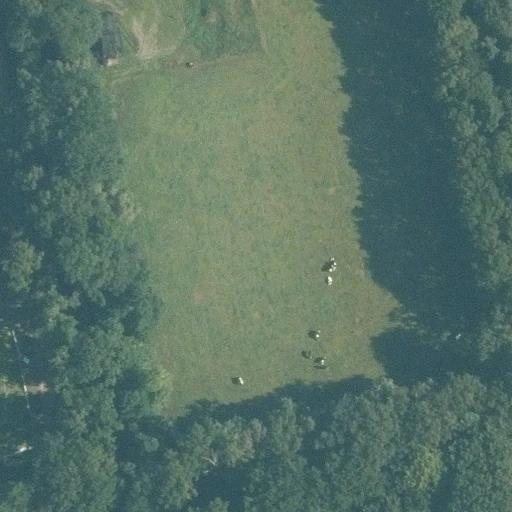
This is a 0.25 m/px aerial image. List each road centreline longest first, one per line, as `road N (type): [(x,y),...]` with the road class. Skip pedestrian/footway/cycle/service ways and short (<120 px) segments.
road 1 (track): [(18,0),(117,511)]
road 2 (track): [(511,306),(459,0)]
road 3 (track): [(249,511),(511,468)]
